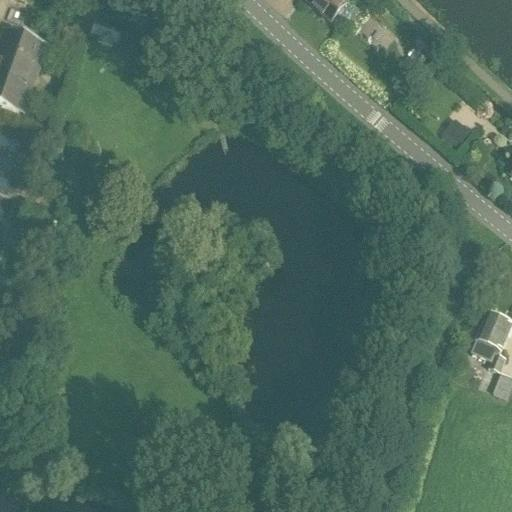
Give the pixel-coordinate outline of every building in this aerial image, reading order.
[(0,0),(8,3),(9,0),(0,0),(0,107),(24,115),(47,47),(3,32),(0,41),(0,0)] [(343,0),(308,0),(307,2),(331,23),(344,8),(340,4),(343,0)] [(456,124),(442,140),(456,151),(469,135),(456,124)] [(36,233),(43,211),(28,206),(25,205),(18,228),(21,229),(36,233)] [(500,376),(505,362),(500,361),(511,329),(488,318),(475,345),(477,346),(472,357),(491,366),(488,372),(500,376)] [(505,403),(511,386),(511,381),(500,377),(492,398),(505,403)]
